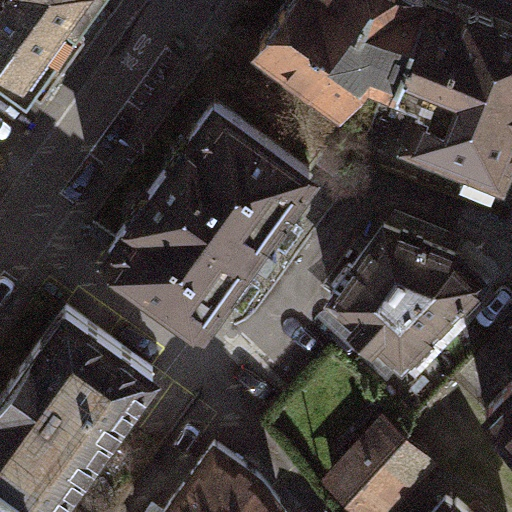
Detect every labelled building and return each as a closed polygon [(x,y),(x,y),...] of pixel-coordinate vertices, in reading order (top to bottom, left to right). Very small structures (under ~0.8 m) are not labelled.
[(88,0),(0,0),(0,64),(28,84),(88,0)] [(368,47),(397,59),(421,0),(285,0),(259,36),(343,97),(368,62),(363,58),(368,47)] [(453,0),(421,0),(397,59),(391,74),(424,87),(407,130),(501,167),(511,138),(511,23),(498,18),(495,9),(478,3),(470,6),(453,0)] [(216,98),(109,246),(204,314),(256,243),(268,251),(279,236),(267,227),(311,167),(246,120),(216,98)] [(386,222),(332,296),(402,360),(484,276),(457,249),(386,222)] [(68,302),(0,395),(0,463),(55,504),(155,365),(68,302)] [(511,381),(485,409),(511,434),(511,381)] [(388,422),(336,479),(372,511),(376,511),(427,457),(388,422)] [(216,439),(162,511),(272,511),(282,499),(259,471),(216,439)] [(0,463),(0,511),(49,511),(55,504),(0,463)] [(432,511),(474,511),(457,497),(454,500),(448,494),(433,511),(432,511)]
